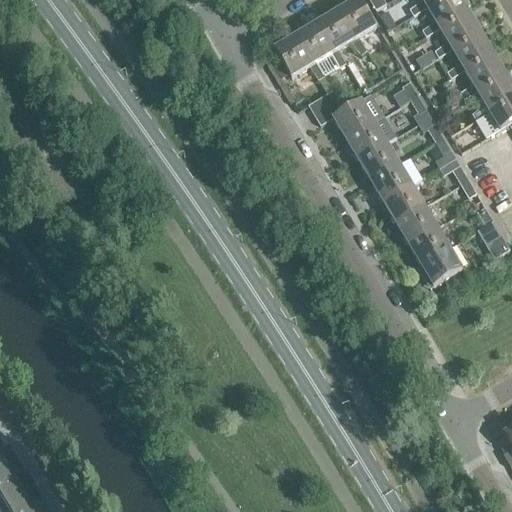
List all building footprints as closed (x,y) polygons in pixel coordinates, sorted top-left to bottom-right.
[(367,0),(376,14),(386,7),(381,0),(367,0)] [(437,0),(425,7),(423,4),(410,13),(413,20),(427,11),(435,25),(437,28),(466,11),(469,9),(463,0),(437,0)] [(361,59),(367,55),(359,41),(377,30),(360,2),(338,15),(355,43),(351,45),(361,59)] [(437,28),(435,25),(422,34),(426,40),(440,32),(448,46),(450,49),(478,32),(466,11),(437,28)] [(355,43),(338,15),(317,27),(334,56),(330,58),(340,71),(346,67),(338,53),(351,45),(355,43)] [(334,56),(317,27),(296,40),(313,68),(309,71),(319,84),(325,80),(317,66),(330,58),(334,56)] [(491,53),(478,32),(450,49),(448,46),(435,55),(438,61),(452,53),(460,67),(462,70),(491,53)] [(313,68),(296,40),(274,53),(292,81),(309,71),(313,68)] [(465,74),(473,88),(475,91),(503,74),(491,53),(462,70),(460,67),(447,76),(451,82),(465,74)] [(475,91),(473,88),(460,97),(463,103),(477,95),(485,109),(488,112),(511,97),(511,88),(503,74),(475,91)] [(411,105),(419,100),(411,86),(403,91),(411,105)] [(315,119),(340,104),(334,94),(308,109),(315,119)] [(493,122),(500,134),(509,129),(511,127),(511,97),(488,112),(485,109),(472,118),(476,124),(483,120),(487,126),(493,122)] [(333,122),(346,143),(375,126),(383,121),(370,99),(346,114),(340,104),(315,119),(321,129),(333,122)] [(419,118),(427,114),(419,100),(411,105),(419,118)] [(424,126),(436,147),(444,142),(431,121),(424,126)] [(387,147),(375,126),(346,143),(358,164),(387,147)] [(436,147),(444,160),(452,156),(444,142),(436,147)] [(400,168),(387,147),(358,164),(371,185),(400,168)] [(412,189),(400,168),(371,185),(384,206),(412,189)] [(453,175),(461,188),(469,184),(460,170),(453,175)] [(469,184),(461,188),(469,202),(477,198),(469,184)] [(425,210),(412,189),(384,206),(396,227),(425,210)] [(425,210),(396,227),(409,248),(437,231),(425,210)] [(486,230),(493,225),(485,212),(478,216),(486,230)] [(495,262),(510,253),(493,225),(486,230),(493,243),(490,245),(488,252),(495,262)] [(450,252),(437,231),(409,248),(421,269),(418,271),(450,252)] [(429,282),(434,290),(463,273),(450,252),(418,271),(425,284),(429,282)] [(0,490),(12,483),(11,481),(13,480),(9,474),(7,474),(0,462),(0,490)] [(0,511),(12,511),(25,505),(18,492),(19,490),(15,484),(14,485),(12,483),(0,490),(0,511)]
